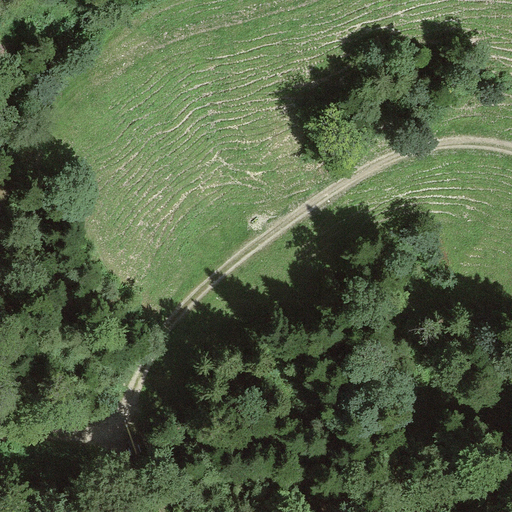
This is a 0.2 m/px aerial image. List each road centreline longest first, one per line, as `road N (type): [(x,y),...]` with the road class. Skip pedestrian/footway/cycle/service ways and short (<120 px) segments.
road 1 (track): [(0,439),(91,435),(112,424),(154,343),(202,287),(374,164),(459,140),(511,147)]
road 2 (track): [(287,0),(182,30),(125,59),(46,126),(0,187)]
